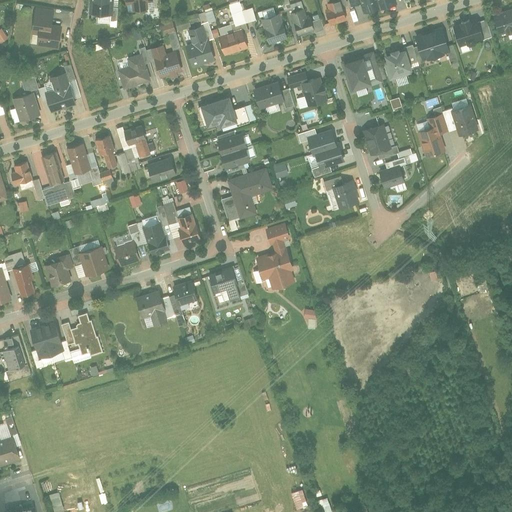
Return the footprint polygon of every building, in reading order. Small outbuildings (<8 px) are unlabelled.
[(113,14),(114,0),(92,0),(91,12),(113,14)] [(133,10),(148,8),(147,1),(152,0),(126,0),(127,3),(133,2),(133,10)] [(331,24),(350,18),(344,0),(331,0),(327,1),(329,7),(326,8),(331,24)] [(379,0),(361,0),(365,12),(382,7),(379,0)] [(382,8),(399,3),(397,0),(379,0),(382,7),(382,8)] [(34,31),(39,31),(38,44),(60,46),(62,22),(53,21),(55,7),(37,5),(34,31)] [(313,14),(308,16),(305,7),(292,11),(299,34),(317,29),(313,14)] [(511,7),(493,13),(499,34),(511,29),(511,7)] [(266,28),(271,42),(289,37),(285,22),(280,23),(277,15),(269,18),(271,26),(266,28)] [(454,25),(461,46),(486,38),(479,17),(454,25)] [(165,35),(171,34),(175,49),(182,47),(174,19),(161,23),(165,35)] [(187,45),(194,67),(217,59),(206,22),(190,28),(194,42),(187,45)] [(416,35),(424,61),(452,53),(444,26),(416,35)] [(220,34),(226,54),(249,47),(243,27),(220,34)] [(0,41),(1,43),(10,39),(4,28),(0,29),(0,41)] [(153,47),(163,77),(184,70),(178,51),(169,54),(165,43),(153,47)] [(386,54),(393,75),(414,68),(407,48),(386,54)] [(341,61),(351,91),(387,80),(377,50),(341,61)] [(118,69),(125,89),(152,81),(143,52),(129,57),(131,65),(118,69)] [(47,92),(53,113),(79,105),(67,69),(50,75),(55,89),(47,92)] [(328,102),(317,69),(289,78),(292,89),(302,86),(309,108),(328,102)] [(254,88),(260,109),(287,101),(281,80),(254,88)] [(23,123),(43,116),(35,92),(16,98),(23,123)] [(210,107),(216,126),(238,119),(232,100),(210,107)] [(452,109),(461,137),(482,130),(473,102),(452,109)] [(388,121),(364,129),(372,155),(396,148),(388,121)] [(126,129),(131,145),(136,144),(140,157),(154,153),(145,123),(126,129)] [(419,131),(427,157),(448,150),(439,124),(419,131)] [(316,152),(339,145),(334,129),(309,137),(314,153),(316,152)] [(218,139),(223,154),(248,145),(250,144),(245,130),(218,139)] [(102,155),(105,155),(109,169),(119,165),(114,151),(118,150),(112,133),(96,138),(102,155)] [(68,146),(77,174),(92,169),(83,141),(68,146)] [(321,169),(346,161),(341,144),(339,145),(316,152),(321,169)] [(248,145),(223,154),(221,154),(227,169),(254,159),(248,145)] [(60,149),(41,155),(51,185),(69,179),(60,149)] [(153,179),(177,172),(171,153),(147,160),(153,179)] [(15,185),(35,178),(29,160),(15,164),(17,172),(11,174),(15,185)] [(287,162),(276,166),(279,177),(291,174),(287,162)] [(379,172),(385,190),(408,182),(403,164),(379,172)] [(259,213),(254,196),(275,190),(267,166),(227,179),(240,219),(259,213)] [(0,203),(10,200),(0,169),(0,168),(0,203)] [(181,194),(191,191),(187,179),(177,182),(181,194)] [(356,179),(334,186),(342,208),(363,201),(356,179)] [(140,193),(131,196),(134,207),(144,204),(140,193)] [(108,194),(91,201),(94,208),(111,201),(108,194)] [(21,202),(22,211),(30,210),(28,201),(21,202)] [(179,214),(183,226),(179,227),(184,245),(202,240),(193,210),(179,214)] [(154,255),(170,250),(160,219),(145,224),(154,255)] [(287,246),(285,239),(292,236),(287,220),(266,227),(271,243),(275,242),(277,250),(257,256),(264,278),(269,277),(273,288),(296,281),(292,269),(296,268),(289,246),(287,246)] [(121,267),(142,260),(136,239),(115,246),(121,267)] [(87,278),(109,271),(100,245),(79,251),(87,278)] [(45,261),(53,287),(69,282),(65,270),(72,268),(67,254),(45,261)] [(14,266),(18,279),(17,280),(22,296),(34,292),(29,279),(32,278),(27,262),(14,266)] [(216,292),(228,288),(231,297),(243,293),(240,284),(234,265),(210,273),(216,292)] [(0,304),(11,301),(0,267),(0,304)] [(192,277),(172,283),(178,302),(198,296),(192,277)] [(143,316),(151,313),(155,325),(172,319),(162,288),(137,296),(143,316)] [(105,351),(100,335),(98,336),(93,319),(91,320),(88,313),(79,315),(82,323),(79,324),(79,326),(72,328),(70,322),(63,325),(69,343),(76,341),(77,343),(80,342),(85,358),(105,351)] [(67,351),(57,320),(44,324),(54,355),(67,351)] [(54,355),(44,324),(31,328),(41,360),(54,355)] [(18,340),(16,334),(0,338),(0,343),(1,346),(18,340)] [(20,346),(18,340),(1,346),(3,352),(20,346)] [(22,353),(20,346),(3,352),(5,358),(22,353)] [(25,359),(22,353),(5,358),(7,365),(25,359)] [(27,365),(25,359),(7,365),(9,371),(27,365)] [(0,441),(0,467),(24,461),(17,437),(0,441)] [(61,492),(52,494),(54,511),(62,511),(65,511),(61,492)] [(322,500),(324,511),(333,511),(331,498),(322,500)]
